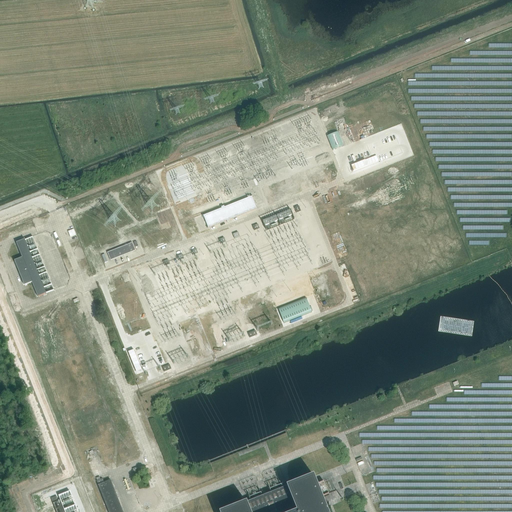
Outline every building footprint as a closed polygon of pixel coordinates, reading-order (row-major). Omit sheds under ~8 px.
[(318,175),(327,171),(323,163),(314,167),(318,175)] [(221,207),(221,209),(203,216),(207,228),(226,221),(227,222),(230,221),(229,220),(257,209),(252,196),(224,207),(224,206),(221,207)] [(263,221),(266,231),(294,220),(290,210),(263,221)] [(25,240),(24,239),(24,240),(16,243),(22,258),(14,261),(24,285),(32,282),(38,297),(46,294),(46,295),(47,295),(46,293),(44,287),(39,275),(37,270),(32,257),(30,252),(25,240)] [(107,253),(110,261),(135,251),(132,243),(107,253)] [(328,511),(322,497),(328,494),(323,483),(318,485),(314,477),(314,476),(287,486),(246,503),(222,511),(328,511)] [(102,478),(96,481),(108,511),(122,511),(110,480),(104,483),(102,478)] [(60,500),(53,503),(56,511),(64,511),(64,510),(60,500)]
